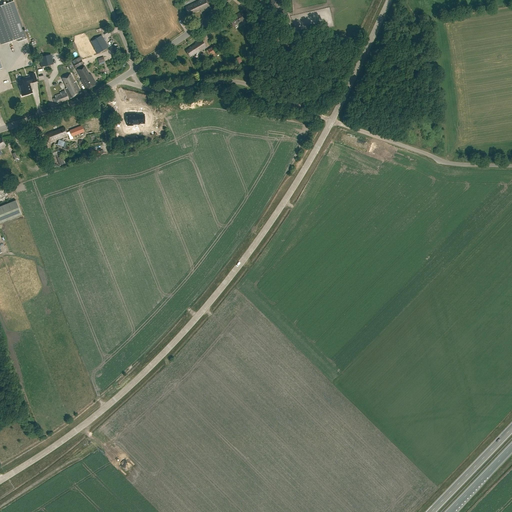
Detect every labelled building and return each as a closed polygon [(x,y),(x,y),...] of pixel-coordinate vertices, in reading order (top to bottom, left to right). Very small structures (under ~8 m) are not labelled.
[(210,7),(206,0),(200,0),(186,7),(189,15),(200,10),(201,12),(210,7)] [(282,3),(277,0),(270,0),(265,9),(274,15),(282,3)] [(27,39),(13,1),(0,5),(0,44),(0,45),(16,39),(17,42),(27,39)] [(244,20),(240,13),(236,16),(237,17),(230,21),(234,27),(239,23),(244,20)] [(108,48),(102,35),(90,42),(97,54),(108,48)] [(206,48),(201,40),(195,44),(195,45),(186,51),(190,57),(194,54),(195,54),(200,51),(206,48)] [(219,49),(216,44),(205,51),(209,56),(211,55),(212,57),(217,53),(216,51),(219,49)] [(53,64),(51,54),(38,57),(40,67),(53,64)] [(83,64),(81,59),(73,63),(75,68),(83,64)] [(84,66),(76,70),(82,80),(81,80),(86,90),(96,85),(91,75),(89,75),(84,66)] [(75,83),(71,75),(62,79),(67,89),(66,89),(70,99),(81,94),(76,83),(75,83)] [(18,85),(22,99),(32,96),(29,86),(32,85),(32,86),(37,84),(35,76),(30,78),(31,80),(28,81),(28,82),(18,85)] [(68,100),(66,94),(60,96),(59,94),(54,96),(55,97),(52,98),(55,105),(68,100)] [(135,113),(127,113),(127,126),(133,125),(139,124),(144,123),(144,114),(139,114),(135,114),(135,113)] [(65,128),(56,131),(57,134),(61,133),(62,138),(67,136),(67,135),(68,135),(70,141),(73,140),(72,138),(82,134),(80,128),(70,132),(66,133),(65,128)] [(57,134),(56,131),(52,133),(52,132),(45,134),(48,143),(62,138),(61,133),(57,134)] [(0,223),(21,215),(16,200),(0,206),(0,223)]
